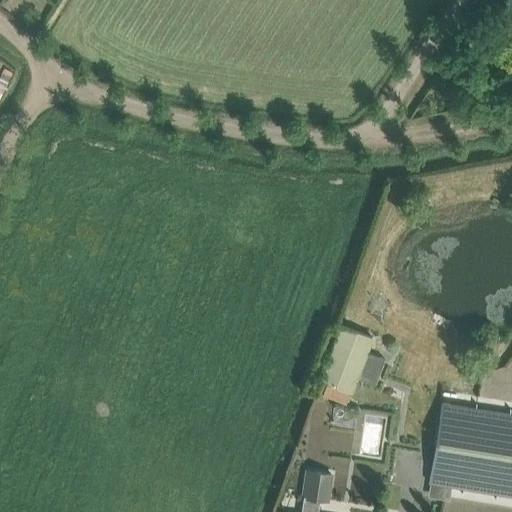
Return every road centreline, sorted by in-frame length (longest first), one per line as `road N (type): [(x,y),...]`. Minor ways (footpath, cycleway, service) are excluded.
road 1 (unclassified): [(511,111),(403,135),(304,142),(80,90),(48,67)]
road 2 (track): [(460,0),(369,138)]
